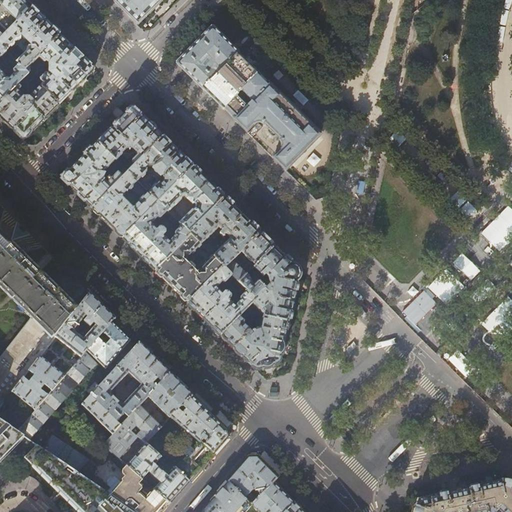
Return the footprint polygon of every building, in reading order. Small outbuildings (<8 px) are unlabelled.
[(0,0),(0,39),(32,8),(24,0),(0,0)] [(112,0),(114,1),(114,2),(124,12),(129,17),(130,17),(137,24),(149,13),(149,14),(157,5),(162,1),(162,0),(161,0),(112,0)] [(47,23),(32,8),(0,39),(0,46),(6,52),(8,50),(8,49),(10,47),(11,48),(15,44),(14,43),(16,41),(17,41),(20,40),(22,39),(22,36),(27,36),(27,37),(31,40),(32,40),(32,46),(29,47),(27,49),(27,51),(27,52),(16,63),(25,71),(29,68),(39,57),(60,35),(47,23)] [(203,89),(237,53),(213,29),(212,29),(178,62),(178,64),(190,76),(203,89)] [(60,35),(39,57),(43,62),(44,62),(45,62),(46,62),(49,65),(49,73),(48,75),(46,74),(45,75),(45,74),(40,79),(40,80),(40,81),(40,82),(43,84),(40,87),(58,104),(72,90),(94,69),(80,55),(60,35)] [(6,53),(6,52),(0,46),(0,103),(21,82),(29,75),(25,71),(16,63),(10,56),(6,60),(11,65),(12,65),(16,68),(14,71),(14,73),(14,74),(9,80),(6,79),(2,74),(0,72),(0,57),(1,58),(6,53)] [(212,98),(223,109),(223,108),(258,73),(237,53),(203,89),(212,98)] [(268,84),(258,73),(223,108),(240,125),(246,132),(254,124),(256,123),(259,123),(261,123),(263,124),(269,129),(267,131),(267,132),(272,137),(273,137),(275,135),(280,141),(281,143),(281,146),(281,148),(280,150),(273,158),(278,163),(285,170),(320,134),(310,124),(279,93),(269,84),(268,84)] [(24,85),(21,82),(0,103),(0,116),(8,125),(23,140),(28,135),(43,120),(58,104),(40,87),(29,98),(29,99),(23,100),(23,99),(20,95),(18,92),(24,85)] [(115,125),(97,143),(115,161),(116,161),(122,155),(122,154),(127,149),(132,149),(136,152),(136,154),(137,156),(130,164),(133,167),(163,137),(144,119),(132,107),(127,114),(115,125)] [(178,152),(163,137),(133,167),(128,173),(137,182),(141,179),(142,179),(145,176),(145,175),(146,173),(147,172),(145,170),(148,167),(152,167),(163,178),(156,186),(154,185),(152,188),(152,189),(148,193),(158,202),(193,167),(178,152)] [(101,175),(115,161),(97,143),(88,152),(62,178),(79,196),(92,208),(123,177),(119,173),(118,172),(117,173),(106,184),(104,181),(102,181),(99,179),(96,179),(96,177),(96,175),(96,174),(97,173),(99,173),(100,174),(101,175)] [(193,167),(158,202),(167,212),(171,215),(177,222),(181,226),(189,233),(224,198),(211,185),(193,167)] [(158,202),(148,193),(137,182),(128,173),(123,177),(92,208),(108,224),(122,238),(158,202)] [(492,185),(495,183),(492,180),(491,181),(490,179),(488,180),(490,182),(489,183),(490,183),(486,187),(488,189),(492,185)] [(224,198),(189,233),(190,235),(223,267),(232,276),(236,280),(239,283),(246,276),(236,266),(240,262),(243,265),(245,263),(252,270),(254,268),(274,247),(264,237),(237,211),(224,198)] [(160,218),(167,212),(158,202),(122,238),(139,255),(155,271),(190,235),(189,233),(181,226),(175,232),(174,233),(174,234),(174,236),(170,240),(169,242),(166,240),(163,236),(165,234),(165,231),(161,227),(157,226),(155,229),(153,227),(150,224),(153,222),(157,218),(158,219),(160,218)] [(174,226),(177,222),(171,215),(167,219),(174,226)] [(0,283),(32,315),(0,356),(0,407),(23,379),(29,371),(39,358),(55,338),(76,310),(0,234),(0,283)] [(155,271),(171,286),(187,303),(223,267),(190,235),(155,271)] [(274,247),(254,268),(263,277),(265,275),(268,278),(269,283),(270,284),(266,289),(257,280),(253,284),(251,282),(251,279),(247,275),(246,276),(239,283),(243,287),(246,290),(255,299),(251,304),(262,315),(262,316),(288,322),(293,299),(297,278),(299,276),(299,273),(298,271),(297,269),(295,268),(294,267),(290,263),(288,260),(286,259),(274,247)] [(232,276),(223,267),(187,303),(204,319),(220,335),(239,316),(240,315),(243,312),(251,304),(255,299),(246,290),(240,296),(239,297),(239,299),(239,300),(240,301),(236,305),(235,308),(228,301),(230,298),(230,296),(226,291),(222,291),(220,293),(215,288),(218,286),(222,282),(224,283),(225,282),(232,276)] [(239,283),(236,280),(232,284),(239,290),(243,287),(239,283)] [(94,290),(90,294),(102,305),(106,301),(94,290)] [(114,319),(104,308),(102,305),(90,294),(89,293),(76,310),(55,338),(80,358),(86,351),(114,319)] [(283,343),(288,322),(262,316),(261,316),(259,324),(260,324),(259,330),(254,331),(253,333),(244,324),(244,321),(239,316),(220,335),(242,357),(256,370),(261,368),(262,369),(273,366),(273,365),(279,363),(280,355),(281,355),(282,348),(283,343)] [(124,328),(114,319),(86,351),(89,354),(105,369),(129,341),(133,337),(124,328)] [(139,343),(133,337),(129,341),(135,347),(139,343)] [(138,406),(142,402),(145,400),(147,397),(169,373),(157,361),(153,357),(146,350),(139,343),(135,347),(82,405),(112,435),(120,426),(116,422),(124,414),(128,418),(138,406)] [(89,354),(86,351),(80,358),(77,361),(75,365),(64,377),(52,391),(48,396),(35,411),(25,423),(17,432),(24,437),(29,440),(85,374),(88,370),(89,370),(95,365),(87,356),(89,354)] [(52,391),(64,377),(39,358),(29,371),(34,376),(28,383),(23,379),(0,407),(0,420),(17,432),(25,423),(7,409),(16,397),(35,411),(48,396),(41,391),(45,385),(52,391)] [(169,417),(192,396),(182,386),(169,373),(147,397),(169,418),(169,417)] [(191,450),(188,448),(182,454),(180,453),(170,465),(173,468),(188,481),(200,468),(221,444),(224,441),(227,437),(227,430),(223,426),(213,417),(211,415),(196,399),(192,396),(169,417),(198,442),(191,450)] [(145,443),(159,427),(138,406),(128,418),(123,424),(145,443)] [(213,417),(223,426),(227,423),(217,413),(213,417)] [(0,460),(13,448),(24,437),(17,432),(0,420),(0,460)] [(173,468),(166,476),(163,474),(165,472),(162,470),(162,469),(160,467),(157,469),(153,465),(160,458),(160,457),(145,443),(123,424),(120,426),(112,435),(103,445),(117,458),(134,439),(143,447),(126,466),(128,467),(141,479),(148,471),(160,482),(153,490),(169,503),(188,481),(173,468)] [(357,436),(347,425),(338,434),(349,445),(357,436)] [(77,474),(77,472),(44,450),(29,440),(24,437),(13,448),(78,511),(134,511),(112,497),(77,474)] [(77,472),(87,461),(52,437),(44,450),(77,472)] [(266,468),(276,478),(277,479),(280,476),(260,455),(256,459),(266,468)] [(273,483),(276,478),(266,468),(256,459),(249,459),(239,470),(229,481),(252,505),(273,483)] [(142,488),(145,484),(141,479),(128,467),(124,473),(124,477),(126,478),(124,481),(124,483),(112,497),(134,511),(160,511),(162,511),(169,503),(153,490),(149,495),(148,494),(142,488)] [(242,511),(245,511),(252,505),(229,481),(220,491),(208,505),(215,511),(240,511),(241,511),(242,511)] [(503,481),(468,489),(471,503),(477,502),(477,503),(474,508),(467,509),(466,509),(466,511),(511,511),(511,482),(507,481),(503,481)] [(258,511),(302,511),(273,483),(252,505),(258,511)] [(466,504),(471,503),(468,489),(455,491),(417,500),(413,511),(466,511),(466,509),(467,509),(466,504)]
